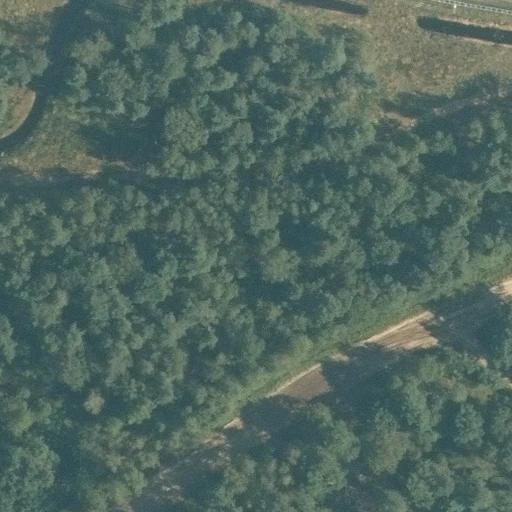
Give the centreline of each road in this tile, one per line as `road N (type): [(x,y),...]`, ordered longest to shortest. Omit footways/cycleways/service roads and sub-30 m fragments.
road 1 (track): [(511,74),(456,86),(328,160),(0,192)]
road 2 (track): [(511,280),(372,332),(120,511)]
road 3 (track): [(372,332),(347,511)]
